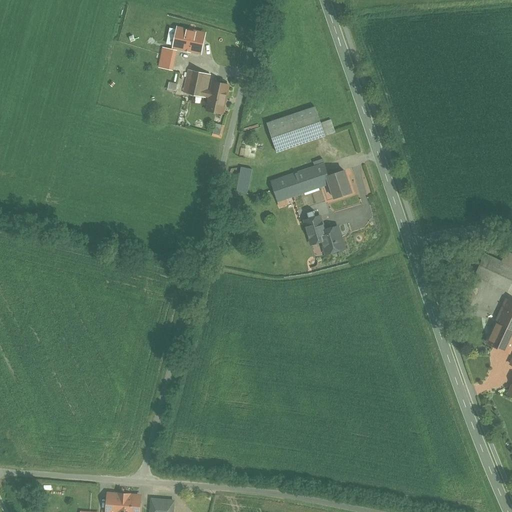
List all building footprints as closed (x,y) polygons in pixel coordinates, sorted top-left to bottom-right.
[(204,35),(178,29),(174,47),(201,52),(204,35)] [(210,75),(188,71),(183,93),(205,98),(206,97),(207,91),(210,75)] [(229,85),(213,82),(211,92),(207,91),(206,97),(210,98),(207,111),(222,114),(229,85)] [(315,107),(267,124),(277,153),(325,136),(321,124),(315,107)] [(331,121),(321,124),(325,136),(335,133),(334,129),(331,121)] [(324,165),(271,183),(277,201),(329,184),(330,183),(328,176),(324,165)] [(252,170),(241,167),(237,192),(247,194),(252,170)] [(344,171),(328,176),(330,183),(329,184),(334,199),(351,193),(344,171)] [(337,227),(325,231),(320,217),(304,221),(311,244),(322,241),(326,254),(344,249),(337,227)] [(511,257),(505,254),(501,264),(511,269),(511,257)] [(511,269),(501,264),(485,257),(475,277),(508,292),(511,283),(511,269)] [(511,303),(506,301),(496,323),(511,330),(511,303)] [(511,346),(511,330),(496,323),(487,343),(509,354),(511,346)] [(129,495),(120,494),(119,495),(108,494),(106,511),(139,511),(140,497),(129,496),(129,495)] [(172,511),(174,502),(152,500),(151,511),(172,511)]
